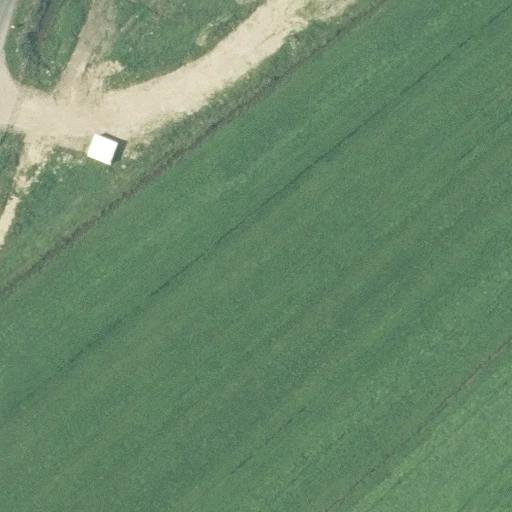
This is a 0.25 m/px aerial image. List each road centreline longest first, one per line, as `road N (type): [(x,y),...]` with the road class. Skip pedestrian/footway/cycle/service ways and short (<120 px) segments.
road 1 (tertiary): [(45,511),(253,332),(363,269),(511,161)]
road 2 (motorway): [(0,215),(129,0)]
